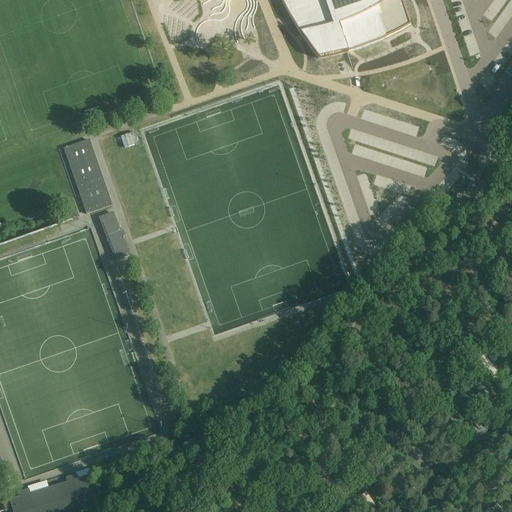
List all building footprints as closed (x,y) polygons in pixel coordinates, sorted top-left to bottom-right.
[(373,0),(294,0),(305,31),(376,6),(373,0)] [(89,140),(64,149),(86,214),(112,206),(89,140)] [(122,237),(124,236),(122,231),(120,232),(113,213),(100,218),(116,260),(129,255),(122,237)] [(206,418),(214,427),(219,423),(211,413),(206,418)] [(19,493),(20,497),(10,500),(13,511),(78,511),(97,507),(87,477),(77,480),(76,475),(66,478),(68,483),(30,494),(28,490),(19,493)] [(387,491),(402,493),(403,483),(388,481),(387,491)]
